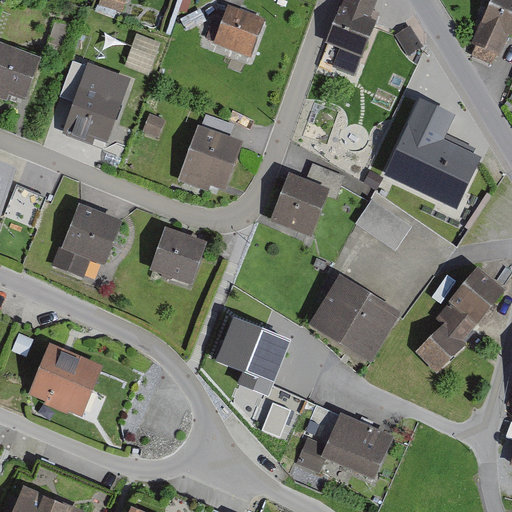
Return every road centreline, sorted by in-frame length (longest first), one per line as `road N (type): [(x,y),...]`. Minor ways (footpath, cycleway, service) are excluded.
road 1 (residential): [(328,0),(259,193),(236,212),(182,214),(0,140)]
road 2 (residential): [(316,511),(203,449),(197,389),(151,344),(0,276)]
road 3 (residential): [(511,148),(419,0)]
road 4 (residential): [(496,511),(485,433),(511,344)]
